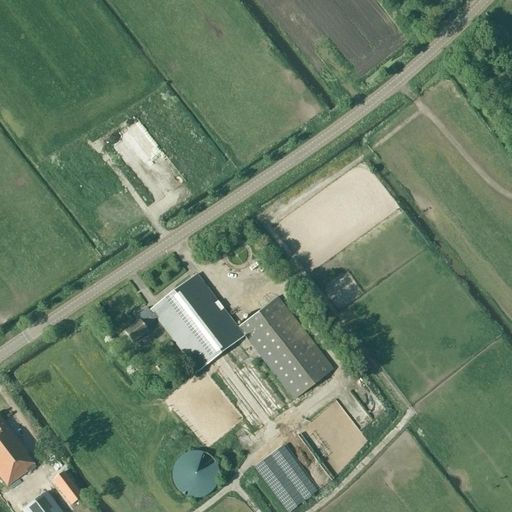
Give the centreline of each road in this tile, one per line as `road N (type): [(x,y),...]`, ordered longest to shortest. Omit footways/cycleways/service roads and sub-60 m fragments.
road 1 (tertiary): [(0,354),(324,137),(485,0)]
road 2 (track): [(276,289),(300,272),(411,414),(307,511)]
road 3 (track): [(402,76),(477,169),(511,194)]
